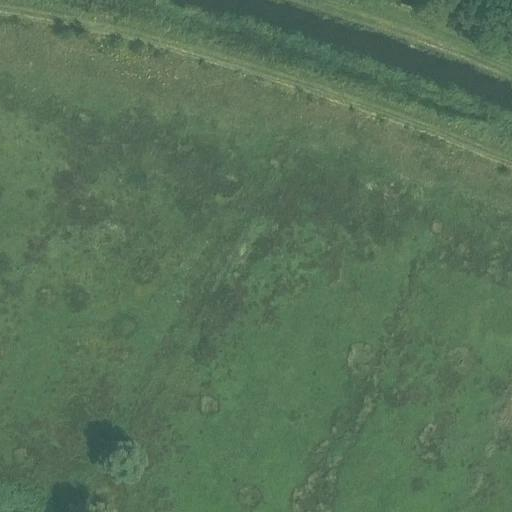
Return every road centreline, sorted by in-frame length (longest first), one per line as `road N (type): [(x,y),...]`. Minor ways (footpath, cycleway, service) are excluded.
road 1 (track): [(511,164),(211,59),(0,9)]
road 2 (track): [(360,0),(511,54)]
